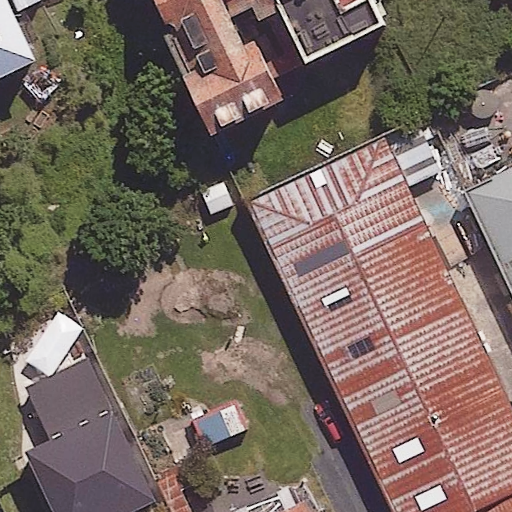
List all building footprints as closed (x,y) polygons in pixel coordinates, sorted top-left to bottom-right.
[(0,0),(0,76),(38,58),(16,14),(43,1),(42,0),(0,0)] [(378,0),(145,0),(208,140),(403,51),(378,0)] [(511,511),(511,354),(391,112),(233,191),(401,511),(511,511)] [(511,158),(446,191),(511,323),(511,158)] [(80,435),(39,454),(66,511),(140,511),(178,494),(109,348),(51,375),(80,435)] [(336,511),(325,488),(275,511),(336,511)]
